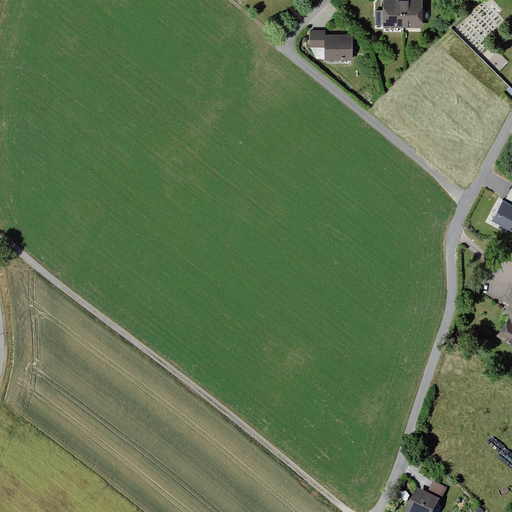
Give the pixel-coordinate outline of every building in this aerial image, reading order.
[(425,0),(379,0),(380,26),(426,26),(425,0)] [(328,30),(311,29),(311,47),(325,47),(325,59),(357,59),(357,32),(328,32),(328,30)] [(511,205),(501,200),(491,219),(511,230),(511,205)] [(511,341),(511,299),(494,333),(511,341)] [(436,511),(448,489),(433,482),(427,493),(420,489),(408,511),(436,511)]
